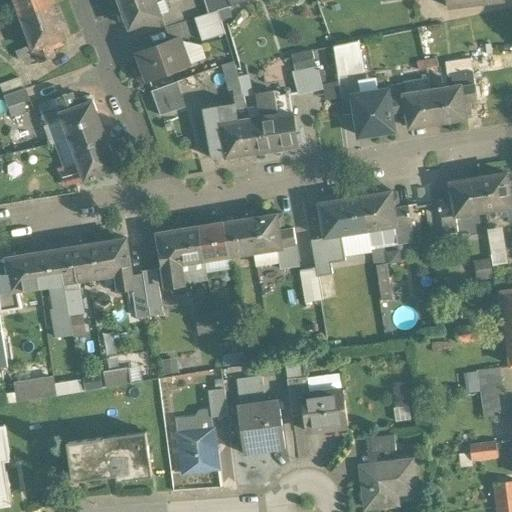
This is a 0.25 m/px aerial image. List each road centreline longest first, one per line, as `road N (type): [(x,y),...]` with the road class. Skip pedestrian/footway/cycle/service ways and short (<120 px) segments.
road 1 (residential): [(511,144),(165,194)]
road 2 (residential): [(165,194),(85,0)]
road 3 (residential): [(165,194),(0,222)]
